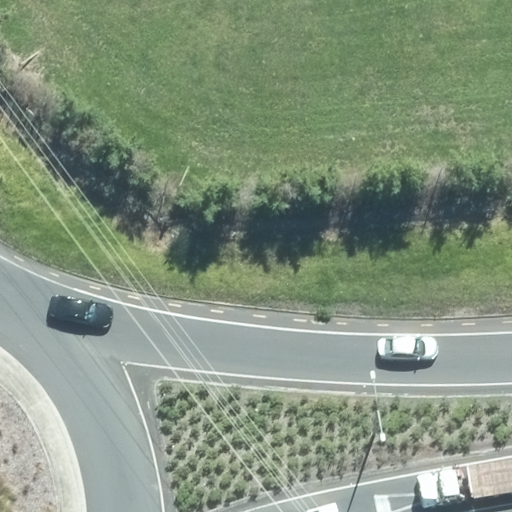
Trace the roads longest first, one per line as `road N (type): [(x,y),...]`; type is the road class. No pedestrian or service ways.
road 1 (secondary): [(37,315),(283,351),(511,352)]
road 2 (secondary): [(37,315),(81,374),(109,446),(118,511)]
road 3 (secondary): [(511,482),(343,511)]
